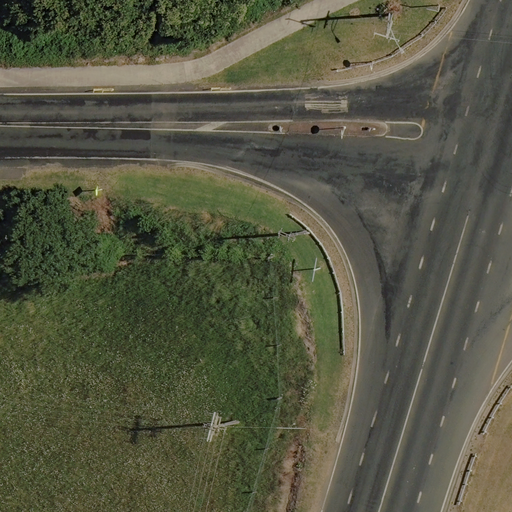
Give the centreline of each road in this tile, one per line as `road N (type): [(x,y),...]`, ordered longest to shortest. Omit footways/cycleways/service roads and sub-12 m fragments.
road 1 (unclassified): [(490,144),(421,129),(0,127)]
road 2 (secondary): [(380,511),(490,144)]
